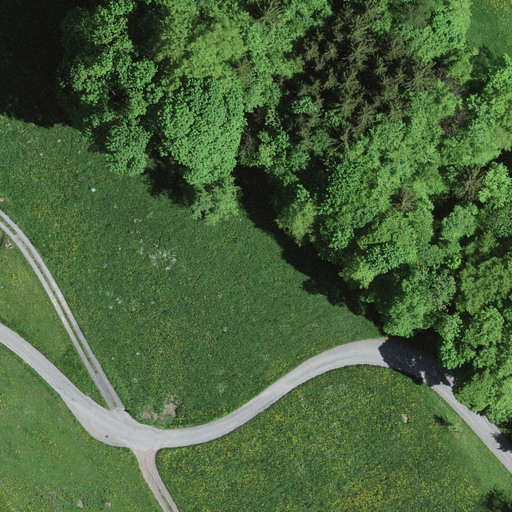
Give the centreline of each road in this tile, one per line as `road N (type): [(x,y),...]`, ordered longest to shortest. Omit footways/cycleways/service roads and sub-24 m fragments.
road 1 (residential): [(511,457),(433,375),(386,355),(332,359),(204,435),(134,438),(97,422),(0,331)]
road 2 (track): [(0,218),(25,244),(176,511)]
